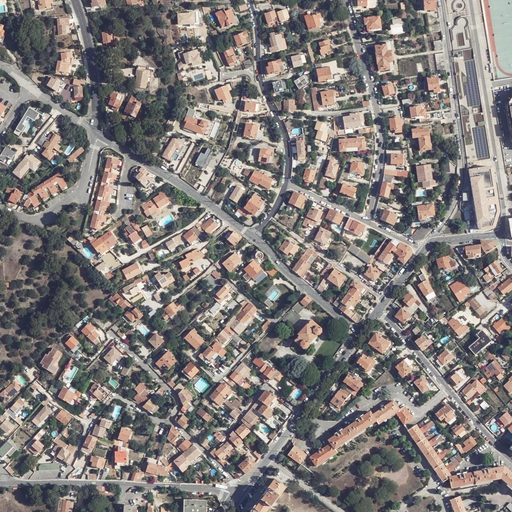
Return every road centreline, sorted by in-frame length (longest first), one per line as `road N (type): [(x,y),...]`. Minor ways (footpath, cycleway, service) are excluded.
road 1 (tertiary): [(499,233),(503,206),(470,0)]
road 2 (residential): [(344,0),(378,126),(366,220)]
road 3 (residential): [(361,333),(236,495)]
road 4 (residential): [(377,312),(511,459)]
road 5 (tertiary): [(255,237),(94,131)]
road 6 (tertiary): [(441,0),(463,190)]
road 7 (residential): [(169,420),(112,399),(89,425),(64,483)]
road 8 (residential): [(236,495),(82,483)]
road 9 (residential): [(269,217),(386,300)]
road 10 (tertiary): [(361,333),(255,237)]
road 11 (tertiary): [(94,131),(90,54),(74,0)]
